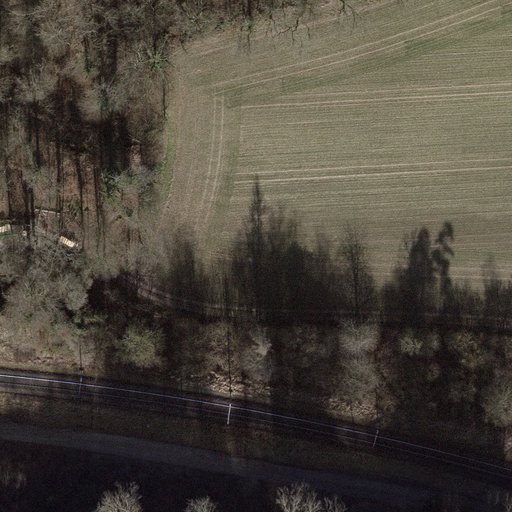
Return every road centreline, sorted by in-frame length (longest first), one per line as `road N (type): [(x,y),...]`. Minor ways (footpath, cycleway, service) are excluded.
road 1 (track): [(0,240),(52,247),(216,311),(511,324)]
road 2 (track): [(0,429),(142,446),(472,511)]
